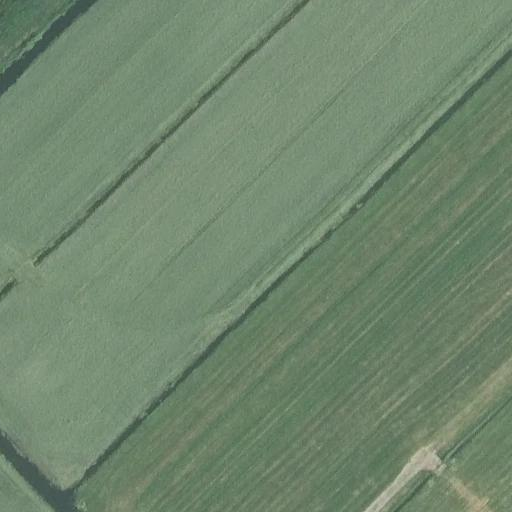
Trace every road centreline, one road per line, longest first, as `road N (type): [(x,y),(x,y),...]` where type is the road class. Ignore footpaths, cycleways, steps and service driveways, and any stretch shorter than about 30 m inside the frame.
road 1 (track): [(480,511),(425,458),(364,511)]
road 2 (track): [(511,373),(425,458)]
